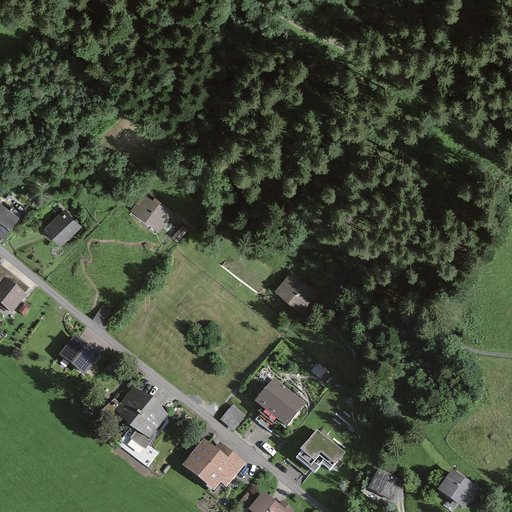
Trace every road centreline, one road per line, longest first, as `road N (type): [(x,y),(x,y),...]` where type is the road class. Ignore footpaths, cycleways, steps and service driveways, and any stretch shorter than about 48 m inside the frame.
road 1 (residential): [(0,248),(326,511)]
road 2 (track): [(261,0),(297,29),(449,113),(511,187)]
